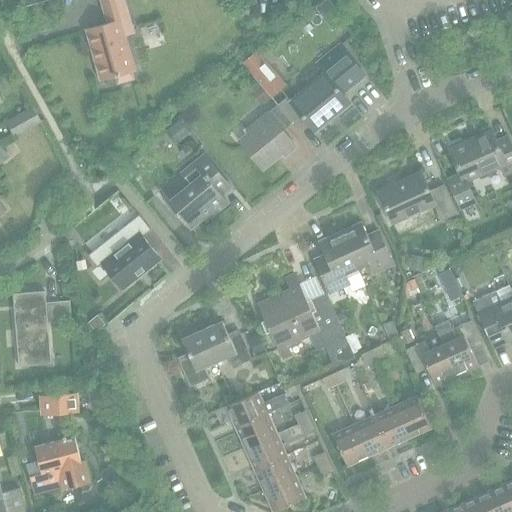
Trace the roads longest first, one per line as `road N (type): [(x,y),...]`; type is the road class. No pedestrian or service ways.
road 1 (residential): [(215,511),(206,508),(130,333),(390,121),(511,69)]
road 2 (residential): [(385,511),(464,471),(498,390),(511,384)]
